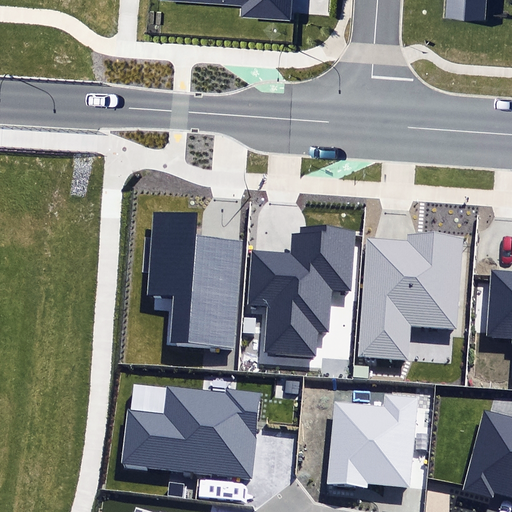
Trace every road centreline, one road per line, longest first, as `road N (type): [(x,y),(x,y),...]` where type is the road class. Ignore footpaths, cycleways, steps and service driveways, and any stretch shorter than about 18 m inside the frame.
road 1 (residential): [(368,123),(0,99)]
road 2 (residential): [(511,134),(368,123)]
road 3 (residential): [(368,123),(377,0)]
